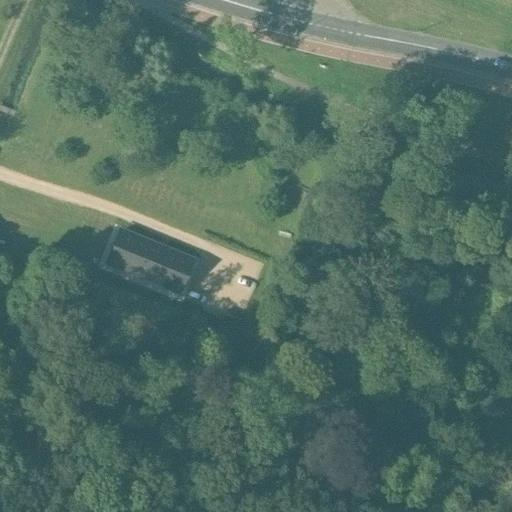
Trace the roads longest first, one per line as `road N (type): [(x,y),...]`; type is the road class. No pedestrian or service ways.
road 1 (track): [(258,271),(0,172)]
road 2 (tertiary): [(511,68),(308,22)]
